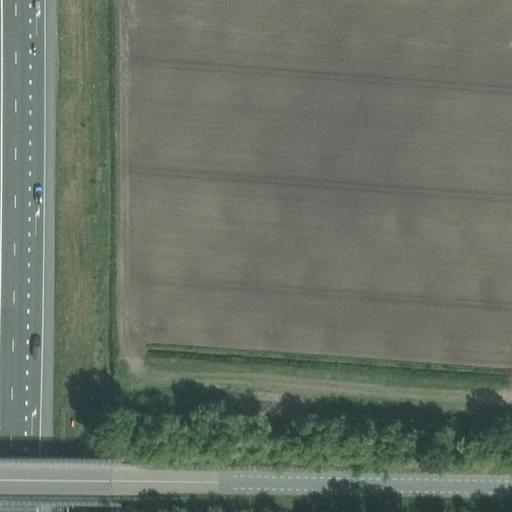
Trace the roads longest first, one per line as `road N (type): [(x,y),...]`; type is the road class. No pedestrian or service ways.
road 1 (motorway): [(8,511),(15,0)]
road 2 (unclassified): [(511,487),(119,480)]
